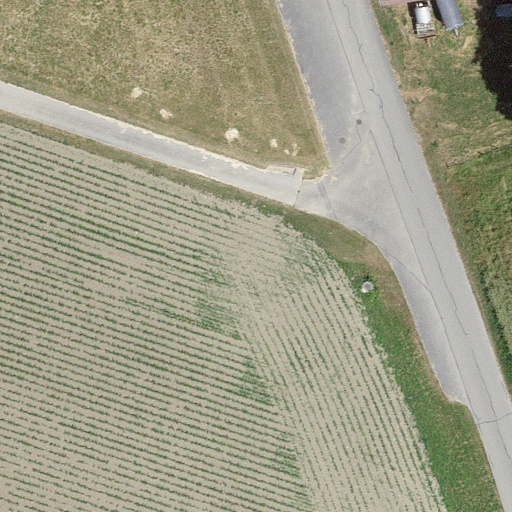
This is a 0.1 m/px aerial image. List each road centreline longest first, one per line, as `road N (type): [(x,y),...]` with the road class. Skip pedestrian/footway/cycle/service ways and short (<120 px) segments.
road 1 (unclassified): [(497,511),(408,235),(347,0)]
road 2 (track): [(408,235),(0,100)]
